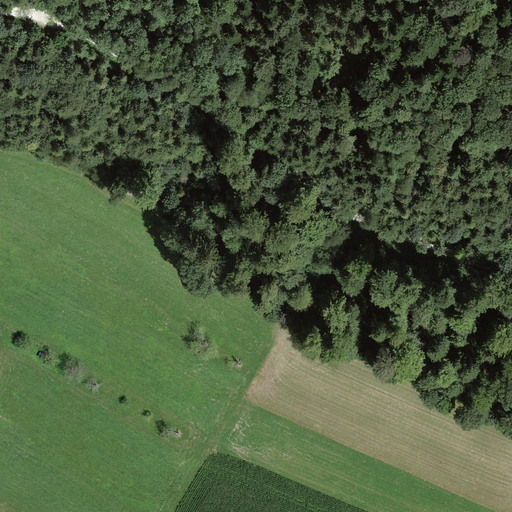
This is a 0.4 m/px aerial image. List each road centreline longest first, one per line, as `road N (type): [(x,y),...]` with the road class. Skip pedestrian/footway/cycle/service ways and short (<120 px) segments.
road 1 (unclassified): [(0,12),(27,11),(99,41),(248,131),(350,214),(511,276)]
road 2 (track): [(282,318),(334,251),(350,214)]
